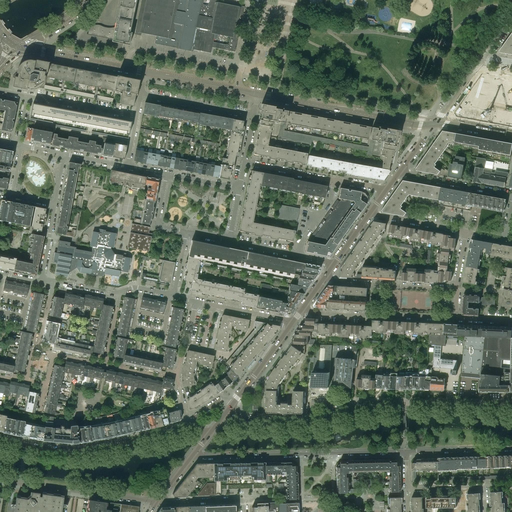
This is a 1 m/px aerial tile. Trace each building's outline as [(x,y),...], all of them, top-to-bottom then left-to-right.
[(138,0),(111,0),(76,40),(112,48),(113,47),(115,47),(115,48),(123,50),(124,44),(129,45),(138,0)] [(179,49),(179,47),(211,53),(212,47),(235,52),(244,7),(239,6),(238,7),(217,2),(218,0),(217,0),(210,0),(207,6),(202,5),(202,0),(141,0),(135,34),(140,36),(141,33),(156,36),(155,39),(154,44),(179,49)] [(511,38),(510,36),(499,51),(500,51),(500,53),(503,53),(505,51),(507,53),(508,51),(510,53),(509,54),(511,54),(511,38)] [(46,76),(49,63),(32,60),(31,60),(29,60),(28,60),(27,60),(26,60),(25,61),(24,61),(23,62),(22,62),(21,63),(21,64),(20,64),(20,65),(19,66),(19,67),(18,67),(18,68),(17,69),(17,70),(16,76),(15,76),(13,87),(27,89),(27,88),(30,89),(31,89),(32,89),(33,89),(34,89),(35,89),(36,89),(37,88),(38,88),(39,87),(40,86),(41,85),(42,84),(43,83),(44,82),(44,81),(45,80),(45,79),(46,76)] [(62,80),(65,66),(49,63),(46,76),(46,77),(62,80)] [(75,83),(78,69),(65,66),(62,80),(75,83)] [(88,85),(91,72),(78,69),(75,83),(88,85)] [(101,88),(104,74),(91,72),(88,85),(101,88)] [(115,91),(117,77),(104,74),(101,88),(115,91)] [(511,80),(482,75),(456,113),(457,117),(511,126),(511,80)] [(133,106),(137,87),(137,86),(137,85),(137,84),(137,83),(136,82),(136,81),(135,81),(134,80),(133,80),(132,80),(131,79),(117,77),(115,91),(115,89),(122,90),(119,103),(133,106)] [(94,95),(63,89),(63,92),(93,98),(94,95)] [(15,102),(0,98),(0,109),(1,110),(1,108),(5,109),(5,110),(16,104),(14,103),(15,102)] [(158,117),(161,105),(149,103),(147,115),(158,117)] [(16,104),(5,110),(6,112),(4,124),(2,124),(0,123),(0,129),(9,132),(9,131),(8,131),(9,130),(10,130),(11,129),(12,129),(12,130),(17,105),(15,105),(16,104)] [(32,105),(30,116),(33,117),(34,114),(90,124),(90,127),(96,128),(96,126),(127,131),(126,134),(129,135),(131,123),(131,122),(130,122),(34,104),(33,104),(32,105)] [(187,122),(189,111),(169,107),(167,118),(187,122)] [(285,123),(288,111),(283,110),(283,111),(281,111),(281,110),(267,107),(267,110),(264,110),(262,118),(262,120),(260,120),(259,126),(271,129),(273,120),(278,121),(280,122),(285,123)] [(197,124),(199,113),(189,111),(187,122),(197,124)] [(303,126),(306,114),(301,113),(301,114),(301,115),(294,114),(294,112),(289,111),(287,123),(303,126)] [(214,127),(216,116),(199,113),(197,124),(214,127)] [(319,130),(322,117),(317,117),(317,118),(310,117),(310,115),(306,114),(303,126),(319,130)] [(230,130),(232,119),(216,116),(214,127),(230,130)] [(336,133),(338,121),(333,120),(333,121),(326,120),(326,118),(326,119),(326,118),(322,117),(319,130),(336,133)] [(241,136),(243,126),(244,121),(232,119),(230,130),(231,130),(229,138),(241,141),(242,136),(241,136)] [(352,136),(354,124),(350,123),(349,124),(347,124),(342,123),(343,122),(338,121),(336,133),(352,136)] [(311,145),(311,140),(367,151),(367,155),(372,156),(375,140),(370,139),(368,147),(284,130),(285,123),(280,122),(277,138),(311,145)] [(368,139),(371,127),(366,126),(365,128),(358,126),(359,125),(354,124),(352,136),(368,139)] [(268,145),(270,132),(271,129),(259,126),(258,132),(259,132),(258,139),(256,139),(255,143),(267,146),(268,145)] [(392,134),(392,131),(379,129),(378,130),(377,130),(377,128),(372,127),(370,139),(375,140),(377,141),(383,142),(393,144),(395,135),(392,134)] [(50,145),(52,132),(47,131),(45,131),(44,131),(42,130),(33,129),(30,141),(50,145)] [(456,133),(443,131),(436,140),(446,146),(447,144),(448,145),(450,143),(454,144),(454,143),(456,133)] [(64,148),(65,139),(57,137),(57,134),(54,133),(51,145),(52,145),(52,144),(55,144),(54,146),(64,148)] [(472,136),(456,133),(454,143),(470,146),(472,136)] [(84,152),(86,143),(77,141),(78,138),(68,136),(68,139),(65,139),(64,148),(70,149),(70,147),(75,148),(75,150),(84,152)] [(481,138),(472,136),(470,146),(479,148),(481,138)] [(112,157),(114,145),(111,144),(112,139),(105,138),(102,155),(105,155),(112,157)] [(237,152),(238,147),(239,145),(240,145),(241,141),(229,138),(226,155),(228,155),(235,156),(238,157),(239,152),(237,152)] [(495,140),(481,138),(479,148),(479,151),(492,154),(495,140)] [(100,148),(101,146),(95,144),(95,141),(89,140),(88,143),(86,143),(84,152),(90,153),(91,151),(93,152),(93,153),(101,155),(102,148),(100,148)] [(436,140),(428,151),(438,157),(439,155),(440,156),(446,149),(444,148),(446,146),(436,140)] [(388,169),(391,155),(393,155),(395,146),(394,146),(393,145),(393,144),(383,142),(380,155),(384,156),(381,168),(388,169)] [(511,143),(504,142),(501,155),(510,157),(511,147),(511,143)] [(124,159),(127,145),(123,145),(121,151),(118,150),(119,144),(115,143),(114,145),(112,157),(124,159)] [(272,159),(274,147),(267,146),(255,143),(253,154),(268,157),(268,158),(272,159)] [(288,162),(291,150),(274,147),(272,159),(277,160),(277,159),(279,159),(284,160),(284,161),(284,162),(288,162)] [(305,166),(307,153),(291,150),(288,162),(293,163),(293,162),(300,163),(300,164),(300,165),(305,166)] [(428,151),(416,169),(416,170),(416,171),(419,171),(421,169),(424,171),(424,169),(426,171),(425,172),(448,176),(449,171),(445,169),(444,170),(442,168),(440,171),(435,167),(436,165),(435,164),(437,160),(436,159),(438,157),(428,151)] [(229,179),(232,165),(233,165),(234,165),(235,156),(228,155),(227,159),(222,158),(221,165),(220,165),(220,166),(218,177),(229,179)] [(324,169),(326,158),(309,155),(307,166),(324,169)] [(461,179),(465,158),(456,156),(455,159),(455,158),(454,164),(450,164),(449,171),(448,176),(461,179)] [(486,159),(482,158),(477,157),(473,181),(504,187),(506,178),(507,176),(508,173),(496,171),(495,173),(492,173),(492,170),(484,169),(486,159)] [(342,172),(343,162),(326,158),(324,169),(342,172)] [(0,170),(9,172),(11,161),(7,161),(6,163),(6,164),(5,164),(4,164),(2,164),(2,165),(0,165),(0,164),(0,170)] [(80,174),(81,167),(80,167),(81,164),(69,162),(66,180),(76,182),(77,179),(75,178),(76,173),(80,174)] [(351,175),(353,163),(343,162),(342,172),(346,173),(345,174),(351,175)] [(370,178),(373,167),(353,163),(351,175),(370,178)] [(384,179),(389,172),(388,170),(388,169),(381,168),(381,169),(373,167),(370,178),(382,180),(384,179)] [(125,185),(127,173),(117,171),(111,170),(109,182),(110,183),(110,181),(113,182),(113,183),(118,184),(118,183),(121,183),(121,185),(122,185),(125,185)] [(247,185),(246,189),(259,191),(260,185),(261,185),(263,173),(252,171),(249,185),(247,185)] [(146,177),(129,173),(127,173),(125,185),(125,186),(127,186),(131,187),(131,189),(144,192),(145,184),(146,177)] [(273,175),(263,173),(261,185),(271,187),(273,175)] [(283,176),(273,175),(271,187),(281,189),(283,176)] [(293,178),(283,176),(281,189),(291,191),(293,179),(293,178)] [(0,187),(4,188),(4,187),(5,187),(5,186),(7,186),(8,179),(3,177),(3,179),(0,178),(0,187)] [(159,179),(153,178),(151,186),(151,189),(157,190),(159,181),(159,179)] [(304,181),(293,179),(291,191),(302,193),(304,181)] [(76,182),(66,180),(62,198),(73,200),(73,196),(72,196),(74,185),(75,185),(76,182)] [(411,193),(413,185),(411,184),(411,182),(403,180),(395,192),(404,199),(405,197),(407,198),(408,196),(409,196),(409,193),(411,193)] [(314,183),(304,181),(302,193),(312,195),(314,183)] [(425,196),(427,185),(413,182),(413,185),(411,193),(414,194),(414,195),(422,197),(423,195),(425,196)] [(327,186),(314,183),(312,195),(325,198),(327,186)] [(439,200),(441,187),(427,185),(425,196),(428,196),(427,198),(432,199),(430,206),(418,203),(417,207),(436,211),(438,200),(439,200)] [(452,207),(455,190),(441,187),(439,200),(438,205),(452,207)] [(354,201),(360,191),(350,190),(350,191),(348,191),(348,189),(340,188),(338,198),(340,199),(354,201)] [(259,191),(246,189),(245,194),(246,194),(247,194),(246,200),(245,200),(245,199),(244,199),(244,204),(256,206),(259,191)] [(466,210),(469,192),(455,190),(452,207),(466,210)] [(333,251),(366,204),(367,201),(367,197),(364,193),(361,192),(360,191),(354,201),(340,199),(340,200),(339,201),(337,200),(331,207),(334,209),(332,211),(330,210),(324,217),(326,219),(325,221),(323,220),(317,227),(320,229),(313,237),(331,250),(333,251)] [(401,205),(404,202),(402,201),(404,199),(395,192),(382,210),(383,211),(383,212),(386,213),(387,210),(390,212),(391,211),(393,212),(392,214),(408,217),(410,215),(415,207),(416,203),(413,203),(406,212),(401,209),(403,206),(401,205)] [(62,198),(59,215),(69,217),(70,214),(68,214),(71,203),(72,203),(73,200),(62,198)] [(140,220),(136,219),(134,218),(134,222),(150,225),(155,201),(145,199),(138,198),(138,201),(144,202),(143,205),(145,206),(142,217),(141,216),(140,220)] [(0,219),(6,221),(10,201),(2,200),(0,207),(0,219)] [(31,226),(35,207),(10,201),(6,221),(31,226)] [(243,216),(241,215),(240,220),(253,223),(253,222),(256,206),(244,204),(243,209),(244,209),(243,216)] [(299,209),(280,205),(277,218),(297,222),(299,209)] [(46,209),(35,207),(31,226),(31,229),(41,231),(46,209)] [(65,231),(67,220),(69,221),(69,217),(59,215),(56,233),(75,237),(76,230),(72,229),(71,233),(65,231)] [(253,223),(240,220),(238,231),(253,233),(253,235),(257,236),(260,224),(253,222),(253,223)] [(341,276),(362,278),(363,265),(362,265),(384,233),(386,223),(374,221),(341,268),(341,276)] [(150,227),(132,224),(127,248),(148,252),(152,234),(148,233),(150,227)] [(276,227),(260,224),(257,236),(262,237),(262,235),(265,236),(269,237),(269,238),(274,239),(276,227)] [(402,236),(407,237),(408,227),(401,226),(400,228),(398,227),(398,225),(390,224),(388,233),(393,234),(392,237),(402,238),(402,236)] [(295,231),(276,227),(274,239),(278,240),(278,238),(293,241),(295,231)] [(320,229),(317,227),(307,241),(305,251),(313,253),(313,252),(316,252),(315,254),(329,256),(333,251),(331,250),(313,237),(320,229)] [(416,229),(408,227),(407,237),(411,237),(410,240),(420,242),(420,239),(424,240),(426,231),(418,229),(418,231),(416,230),(416,229)] [(54,252),(53,258),(52,262),(57,263),(55,274),(68,277),(68,271),(70,272),(77,267),(80,272),(91,274),(96,270),(97,267),(105,269),(104,273),(119,276),(120,271),(128,272),(130,258),(127,257),(127,254),(123,253),(122,255),(116,254),(116,255),(114,255),(114,254),(110,249),(109,248),(110,247),(113,248),(116,233),(105,231),(106,230),(99,229),(98,232),(93,231),(90,246),(92,246),(91,252),(76,249),(76,247),(70,246),(70,242),(64,241),(63,245),(58,244),(56,253),(54,252)] [(434,232),(426,231),(424,240),(429,241),(428,243),(437,245),(438,242),(443,243),(444,234),(436,232),(436,234),(433,234),(434,232)] [(42,246),(44,236),(32,234),(30,243),(42,246)] [(449,235),(444,234),(443,243),(442,249),(450,250),(454,251),(456,238),(448,237),(449,235)] [(493,243),(472,239),(471,239),(471,240),(469,247),(481,249),(482,250),(483,248),(486,249),(485,252),(488,253),(488,254),(491,255),(493,243)] [(191,240),(190,246),(242,256),(241,261),(241,262),(241,261),(243,261),(243,262),(245,263),(246,257),(290,266),(289,272),(294,273),(294,271),(295,269),(299,270),(304,271),(305,264),(191,240)] [(42,246),(30,243),(28,252),(30,253),(40,255),(42,246)] [(500,244),(493,243),(491,255),(497,257),(498,256),(500,256),(499,257),(506,258),(508,246),(502,245),(499,245),(500,244)] [(438,267),(440,267),(448,268),(450,250),(442,249),(440,249),(440,253),(437,253),(436,262),(439,263),(438,267)] [(0,266),(2,267),(1,268),(2,268),(6,269),(7,269),(7,268),(11,269),(14,269),(16,258),(14,258),(14,256),(11,255),(9,255),(8,255),(9,250),(6,250),(5,254),(2,253),(1,256),(0,255),(0,266)] [(468,252),(466,266),(477,268),(480,254),(468,252)] [(40,255),(30,253),(29,256),(30,257),(30,259),(33,259),(32,263),(38,265),(40,255)] [(201,259),(188,256),(185,272),(197,274),(197,275),(201,275),(204,259),(201,259)] [(14,271),(22,273),(25,262),(16,260),(17,258),(16,258),(14,269),(14,271)] [(171,283),(175,262),(162,260),(158,276),(142,273),(141,279),(165,284),(165,282),(171,283)] [(38,265),(32,263),(25,262),(22,273),(34,275),(36,274),(38,265)] [(378,263),(377,266),(377,279),(386,279),(387,269),(387,265),(382,264),(378,263)] [(320,269),(319,267),(310,265),(309,272),(317,273),(320,269)] [(377,279),(377,266),(364,266),(364,265),(363,265),(362,278),(377,279)] [(478,269),(477,268),(466,266),(464,273),(465,273),(465,275),(464,275),(463,282),(475,284),(476,277),(476,275),(477,275),(478,269)] [(448,268),(440,267),(439,273),(439,282),(443,282),(443,280),(451,281),(452,268),(448,268)] [(511,268),(507,267),(506,274),(507,274),(506,276),(503,276),(501,282),(511,284),(511,268)] [(402,280),(420,281),(421,272),(416,271),(417,269),(407,268),(407,271),(402,271),(402,280)] [(317,273),(309,272),(304,271),(299,270),(295,269),(294,271),(294,273),(294,274),(301,276),(314,278),(317,273)] [(396,269),(387,269),(386,279),(395,280),(396,269)] [(425,272),(421,272),(420,281),(439,282),(439,273),(434,272),(435,270),(425,269),(425,272)] [(197,274),(185,272),(183,280),(190,281),(189,283),(190,283),(190,284),(192,284),(190,290),(198,292),(200,279),(197,279),(197,278),(197,275),(197,274)] [(314,278),(301,276),(294,274),(293,279),(298,280),(310,283),(314,278)] [(202,280),(200,279),(198,292),(212,295),(214,282),(214,284),(211,283),(211,282),(207,281),(203,280),(203,281),(201,281),(202,280)] [(215,279),(214,282),(212,295),(227,298),(230,282),(215,279)] [(241,300),(244,287),(240,286),(240,288),(232,286),(232,287),(231,287),(231,286),(230,285),(231,282),(230,282),(227,298),(241,300)] [(511,284),(501,282),(500,289),(504,289),(504,293),(503,293),(502,306),(511,307),(511,284)] [(261,283),(259,290),(270,292),(272,286),(261,283)] [(307,287),(297,285),(290,284),(289,290),(303,293),(307,287)] [(352,295),(352,287),(338,286),(337,294),(352,295)] [(256,307),(258,295),(256,294),(256,296),(253,295),(253,294),(246,293),(245,293),(245,294),(244,293),(244,292),(245,287),(244,287),(241,300),(241,304),(256,307)] [(368,288),(357,287),(356,295),(367,296),(368,288)] [(290,313),(293,308),(285,306),(286,303),(284,302),(281,302),(281,298),(283,289),(278,288),(276,300),(274,311),(288,313),(289,314),(290,313)] [(325,290),(319,299),(323,301),(327,301),(329,301),(329,299),(330,296),(333,297),(333,294),(333,293),(329,292),(325,290)] [(65,294),(64,298),(63,303),(71,305),(70,309),(72,310),(75,295),(73,295),(72,296),(72,295),(72,293),(69,292),(68,295),(65,294)] [(274,311),(276,300),(267,298),(263,297),(264,293),(259,292),(258,295),(256,307),(274,311)] [(77,295),(75,295),(72,310),(73,310),(74,306),(80,307),(79,312),(81,312),(82,309),(84,298),(84,297),(82,296),(82,298),(81,297),(82,295),(78,294),(78,297),(77,297),(77,295)] [(480,295),(469,294),(469,302),(479,302),(480,297),(480,295)] [(52,303),(52,306),(62,308),(63,303),(64,298),(54,296),(53,299),(52,299),(51,303),(52,303)] [(495,298),(480,297),(479,302),(479,305),(495,306),(495,298)] [(287,301),(287,299),(284,299),(284,302),(286,303),(285,306),(293,308),(296,303),(287,301)] [(315,306),(316,307),(327,308),(327,301),(323,301),(319,299),(315,305),(315,306)] [(346,309),(347,301),(329,299),(329,301),(327,301),(327,308),(346,309)] [(366,310),(366,302),(347,301),(346,309),(366,310)] [(113,306),(103,304),(102,304),(101,309),(100,314),(111,316),(112,313),(113,313),(114,310),(112,310),(113,306)] [(62,308),(52,306),(51,309),(50,309),(49,312),(50,312),(50,315),(51,316),(56,317),(55,319),(60,320),(62,308)] [(171,307),(169,316),(181,319),(182,316),(181,316),(183,316),(184,313),(182,312),(182,311),(183,312),(184,309),(171,307)] [(111,316),(100,314),(99,321),(94,320),(94,322),(109,325),(109,322),(111,323),(112,319),(110,319),(111,316)] [(218,328),(217,333),(229,335),(232,324),(236,325),(237,317),(223,315),(222,316),(220,328),(218,328)] [(181,321),(181,319),(169,316),(167,325),(172,327),(179,328),(180,326),(179,326),(179,325),(181,326),(182,322),(180,322),(180,321),(181,321)] [(237,317),(236,325),(235,328),(247,331),(249,320),(237,317)] [(292,338),(292,343),(315,345),(315,340),(315,339),(311,339),(311,331),(317,331),(318,323),(318,319),(313,318),(306,318),(306,323),(306,325),(304,325),(301,325),(300,330),(299,330),(298,330),(297,334),(295,334),(295,338),(293,338),(292,338)] [(367,326),(367,338),(367,337),(367,335),(372,335),(372,331),(372,329),(377,330),(377,331),(377,332),(380,332),(381,332),(386,333),(386,332),(386,330),(391,330),(391,321),(383,320),(383,322),(381,322),(381,320),(373,320),(372,326),(367,326)] [(54,323),(49,322),(48,322),(48,325),(46,325),(46,328),(47,329),(46,332),(57,334),(59,322),(55,321),(54,323)] [(258,352),(279,328),(279,326),(255,321),(253,328),(254,329),(244,341),(258,352)] [(391,321),(391,330),(395,331),(395,332),(395,333),(400,333),(401,333),(404,334),(404,333),(404,331),(409,331),(409,322),(401,321),(401,323),(399,323),(399,321),(391,321)] [(109,325),(94,322),(93,324),(98,325),(97,331),(92,330),(92,331),(107,335),(108,332),(109,332),(110,329),(108,328),(109,325)] [(409,322),(409,331),(413,331),(413,333),(413,334),(416,334),(417,334),(422,335),(422,334),(422,332),(427,332),(427,323),(419,322),(419,324),(417,324),(417,322),(410,322),(410,323),(409,322)] [(317,331),(317,333),(322,333),(322,335),(331,336),(331,335),(331,333),(336,334),(336,325),(336,324),(328,324),(328,325),(326,325),(326,323),(318,323),(317,331)] [(427,334),(429,334),(444,335),(445,323),(439,323),(439,324),(437,324),(436,325),(436,326),(433,326),(433,323),(427,323),(427,332),(427,334)] [(445,323),(444,335),(446,335),(458,336),(458,324),(449,324),(447,324),(445,323)] [(336,325),(336,334),(340,334),(340,336),(349,337),(349,336),(349,334),(353,334),(354,325),(346,325),(346,326),(344,326),(344,324),(337,324),(336,324),(336,325)] [(458,324),(458,336),(464,337),(464,341),(463,351),(461,376),(466,377),(472,377),(480,378),(484,337),(511,338),(511,334),(511,332),(511,327),(499,327),(461,324),(458,324)] [(179,328),(172,327),(167,325),(165,335),(177,337),(178,335),(177,335),(177,334),(179,335),(180,331),(178,331),(178,330),(179,330),(179,328)] [(354,325),(353,334),(358,335),(358,336),(358,337),(361,337),(362,338),(364,338),(367,338),(367,326),(365,325),(365,327),(362,327),(362,325),(354,325)] [(15,338),(15,340),(30,343),(31,340),(32,340),(33,337),(32,337),(32,333),(31,333),(17,330),(17,332),(21,333),(20,339),(15,338)] [(107,335),(92,331),(91,333),(96,334),(94,342),(105,344),(106,341),(107,341),(108,338),(106,338),(107,335)] [(44,341),(54,343),(55,343),(56,338),(57,334),(46,332),(46,335),(44,334),(44,338),(45,338),(44,341)] [(229,335),(217,333),(216,338),(217,339),(216,344),(215,344),(214,349),(226,352),(229,335)] [(428,343),(428,344),(434,345),(433,367),(432,367),(453,369),(453,374),(456,374),(458,360),(440,359),(442,345),(445,346),(446,335),(444,335),(429,334),(428,343)] [(177,344),(178,341),(176,340),(177,340),(177,337),(165,335),(163,345),(174,347),(175,344),(177,344)] [(132,340),(119,337),(117,337),(117,340),(115,340),(115,343),(116,343),(115,346),(126,348),(127,341),(132,342),(132,340)] [(480,378),(479,392),(480,392),(480,391),(507,392),(510,392),(511,338),(484,337),(480,378)] [(30,343),(15,340),(15,342),(19,343),(18,348),(13,347),(13,349),(28,352),(29,349),(30,350),(31,346),(30,346),(30,343)] [(258,352),(244,341),(225,363),(229,367),(237,377),(258,352)] [(105,344),(94,342),(93,346),(92,351),(93,352),(103,354),(104,351),(105,351),(106,347),(104,347),(105,344)] [(292,345),(283,359),(292,365),(295,368),(305,354),(305,346),(292,345)] [(328,387),(332,345),(320,345),(316,345),(315,357),(314,357),(312,377),(307,377),(306,385),(311,385),(311,387),(328,387)] [(113,356),(124,358),(125,353),(126,348),(115,346),(115,349),(113,349),(113,353),(114,353),(113,356)] [(165,349),(163,357),(174,359),(175,356),(176,356),(177,353),(175,352),(176,349),(175,349),(161,346),(161,348),(165,349)] [(28,352),(13,349),(13,351),(17,352),(16,360),(26,362),(27,359),(28,359),(29,356),(28,355),(28,352)] [(125,353),(124,358),(123,363),(126,363),(125,366),(129,366),(129,364),(130,364),(130,365),(132,366),(135,351),(133,350),(133,355),(125,353)] [(183,363),(182,368),(194,371),(197,359),(201,360),(202,353),(189,350),(187,351),(184,363),(183,363)] [(137,351),(135,351),(132,366),(134,366),(135,365),(135,368),(138,368),(139,366),(139,367),(141,368),(145,353),(143,352),(142,357),(136,356),(137,351)] [(335,381),(334,387),(340,387),(345,387),(351,387),(353,367),(357,368),(359,351),(358,351),(354,351),(352,351),(348,351),(347,357),(353,358),(353,359),(337,358),(335,358),(334,366),(336,366),(335,380),(333,379),(333,381),(335,381)] [(146,353),(145,353),(141,368),(144,368),(144,367),(145,367),(144,370),(148,370),(148,368),(149,368),(149,369),(151,370),(154,355),(152,354),(151,359),(145,358),(146,353)] [(202,353),(201,360),(200,364),(212,366),(214,355),(202,353)] [(156,355),(154,355),(151,370),(153,370),(154,369),(154,372),(157,372),(157,370),(158,370),(158,371),(160,372),(162,366),(163,361),(162,361),(155,360),(156,355)] [(174,359),(163,357),(162,361),(163,361),(162,366),(172,368),(173,365),(174,366),(175,362),(173,362),(174,359)] [(8,358),(6,358),(3,373),(6,373),(6,375),(9,375),(9,374),(13,375),(14,369),(15,364),(7,363),(8,358)] [(276,367),(269,376),(270,377),(271,376),(280,383),(283,378),(282,378),(283,376),(284,377),(292,365),(283,359),(282,358),(279,363),(280,363),(278,366),(277,365),(278,366),(277,368),(276,367)] [(26,362),(16,360),(15,364),(14,369),(24,371),(25,368),(26,369),(27,365),(26,365),(26,362)] [(53,371),(52,374),(63,376),(64,372),(68,373),(70,362),(69,362),(69,363),(65,362),(65,367),(54,365),(53,368),(52,368),(51,371),(53,371)] [(237,377),(229,367),(226,366),(225,372),(227,375),(232,381),(237,377)] [(97,367),(97,368),(94,367),(94,368),(91,382),(93,383),(94,378),(99,380),(99,384),(100,384),(102,378),(103,378),(105,372),(103,372),(104,369),(101,369),(101,367),(97,367)] [(194,371),(182,368),(181,374),(182,374),(182,376),(183,381),(182,381),(183,386),(184,386),(187,386),(195,384),(194,382),(193,376),(194,371)] [(424,389),(426,377),(426,374),(422,373),(423,369),(419,368),(419,373),(419,377),(418,389),(424,389)] [(106,370),(106,371),(106,372),(105,372),(103,378),(104,378),(103,385),(105,385),(106,381),(112,382),(111,387),(113,387),(115,373),(116,372),(113,371),(113,370),(110,369),(109,370),(106,370)] [(376,379),(376,388),(383,388),(384,375),(384,373),(379,373),(377,373),(377,375),(376,379)] [(403,389),(404,376),(404,373),(398,373),(397,374),(397,376),(396,389),(403,389)] [(61,384),(63,376),(52,374),(51,377),(50,377),(49,380),(51,381),(50,383),(65,387),(66,385),(61,384)] [(396,389),(397,376),(397,374),(391,374),(390,376),(389,388),(396,389)] [(232,381),(227,375),(220,381),(226,387),(232,381)] [(371,376),(366,375),(362,375),(362,377),(357,377),(356,387),(376,388),(376,379),(371,378),(371,376)] [(269,379),(268,378),(268,379),(269,379),(267,382),(267,385),(266,385),(265,396),(267,396),(278,396),(278,390),(277,390),(277,388),(278,388),(278,385),(280,383),(271,376),(270,377),(269,379)] [(440,377),(431,377),(430,390),(436,390),(439,390),(439,391),(442,391),(443,390),(444,390),(445,384),(446,384),(446,379),(445,379),(445,377),(440,376),(440,377)] [(163,378),(163,381),(163,382),(160,393),(161,393),(162,393),(163,388),(173,390),(174,386),(172,385),(173,380),(170,380),(171,377),(167,377),(167,379),(163,378)] [(226,387),(220,381),(219,379),(218,379),(217,382),(214,381),(211,382),(214,386),(219,392),(226,387)] [(214,386),(211,382),(200,390),(200,391),(199,392),(205,402),(210,399),(209,398),(211,396),(212,397),(211,396),(213,395),(214,396),(219,392),(214,386)] [(59,394),(60,388),(66,389),(67,387),(65,387),(50,383),(49,387),(48,386),(47,390),(49,390),(48,393),(49,393),(63,396),(64,395),(59,394)] [(28,391),(27,396),(26,401),(37,403),(37,400),(39,400),(39,397),(38,396),(39,393),(28,391)] [(288,402),(285,402),(285,412),(285,413),(288,413),(288,412),(293,412),(293,413),(302,413),(303,412),(304,402),(302,402),(303,399),(304,400),(304,397),(305,397),(305,391),(293,391),(293,402),(293,404),(288,404),(288,402)] [(189,398),(187,398),(189,409),(194,408),(194,407),(196,407),(198,406),(198,407),(199,406),(198,405),(200,404),(201,405),(205,402),(199,392),(198,392),(192,396),(189,397),(189,398)] [(63,396),(49,393),(48,393),(47,396),(46,396),(45,399),(47,399),(46,402),(47,402),(47,403),(61,406),(62,404),(57,403),(58,397),(63,398),(63,396)] [(278,396),(267,396),(267,399),(268,399),(268,401),(267,401),(266,404),(277,404),(277,402),(278,402),(278,396)] [(37,409),(37,406),(36,406),(37,403),(26,401),(25,408),(20,407),(20,406),(18,405),(18,408),(20,408),(20,409),(35,412),(36,409),(37,409)] [(282,404),(277,404),(266,404),(266,411),(267,413),(277,413),(277,412),(282,412),(282,413),(282,412),(285,412),(285,402),(282,402),(282,404)] [(166,412),(165,407),(162,407),(162,409),(159,410),(162,424),(169,423),(166,412)] [(156,426),(152,412),(152,410),(149,411),(149,410),(146,411),(146,413),(149,428),(156,426)] [(162,424),(159,410),(152,412),(156,426),(162,424)] [(180,410),(174,411),(172,411),(175,421),(180,420),(181,418),(180,410)] [(169,411),(166,412),(169,423),(175,421),(172,411),(169,412),(169,411)] [(149,428),(146,413),(139,415),(143,429),(149,428)] [(143,429),(139,415),(133,417),(137,431),(143,429)] [(80,442),(78,427),(77,425),(71,425),(70,428),(65,428),(65,427),(64,427),(64,425),(60,425),(60,427),(56,427),(57,420),(58,420),(58,418),(54,417),(53,417),(46,416),(45,425),(45,427),(44,440),(73,443),(74,441),(76,441),(76,442),(80,442)] [(8,433),(11,418),(7,417),(3,432),(8,433)] [(137,431),(133,417),(127,418),(131,433),(137,431)] [(131,433),(127,418),(121,420),(124,434),(131,433)] [(124,434),(121,420),(114,421),(118,436),(124,434)] [(30,438),(32,425),(31,424),(32,421),(28,421),(28,424),(25,423),(23,436),(30,438)] [(118,436),(114,421),(111,422),(108,422),(112,437),(118,436)] [(112,437),(108,422),(106,423),(102,424),(105,438),(112,437)] [(45,427),(45,425),(41,424),(41,426),(38,426),(37,439),(44,440),(45,427)] [(105,438),(102,424),(99,424),(96,425),(99,439),(105,438)] [(38,426),(32,425),(30,438),(37,439),(38,426)] [(90,425),(84,426),(86,441),(92,440),(90,427),(90,425)] [(94,427),(90,427),(92,440),(99,439),(96,425),(94,425),(94,427)] [(417,459),(417,460),(417,462),(412,462),(412,481),(416,480),(416,470),(426,470),(426,460),(425,460),(425,459),(424,459),(424,457),(421,457),(421,459),(417,459)] [(438,458),(434,458),(434,457),(432,457),(432,458),(428,458),(428,460),(426,460),(426,470),(433,470),(433,472),(438,472),(438,471),(438,458)] [(438,458),(438,471),(448,470),(448,457),(438,458)] [(457,457),(448,457),(448,470),(453,470),(453,472),(457,472),(457,471),(457,457)] [(471,457),(457,457),(457,471),(465,471),(465,469),(471,469),(471,457)] [(382,459),(378,460),(378,461),(375,461),(376,471),(388,471),(388,461),(388,459),(384,459),(384,458),(382,458),(382,459)] [(347,460),(347,462),(347,472),(356,472),(355,460),(354,460),(354,459),(351,459),(351,460),(347,460)] [(373,460),(369,460),(369,459),(366,459),(366,460),(364,460),(364,471),(376,471),(375,461),(373,461),(373,460)] [(358,461),(358,460),(355,460),(356,472),(364,471),(364,460),(362,460),(362,461),(358,461)] [(396,460),(389,460),(388,461),(388,471),(390,471),(391,476),(400,476),(400,472),(401,472),(401,469),(400,469),(400,465),(396,465),(396,460)] [(281,462),(272,462),(272,461),(269,461),(269,462),(265,462),(265,473),(265,474),(266,476),(266,482),(269,482),(269,474),(281,474),(281,471),(281,462)] [(291,462),(287,462),(287,461),(284,461),(284,462),(281,462),(281,471),(286,471),(286,473),(296,473),(296,465),(291,466),(291,462)] [(240,476),(239,463),(228,463),(228,462),(225,462),(225,463),(214,464),(214,474),(214,475),(214,477),(240,476)] [(265,473),(265,462),(253,463),(253,462),(250,462),(250,463),(239,463),(240,476),(266,476),(265,474),(265,473)] [(340,462),(340,464),(340,467),(336,467),(336,471),(335,471),(335,474),(336,474),(336,477),(345,477),(345,472),(347,472),(347,462),(340,462)] [(214,463),(197,463),(190,471),(198,477),(211,477),(211,475),(214,475),(214,474),(214,464),(214,463)] [(190,471),(183,480),(193,488),(199,481),(196,479),(198,477),(190,471)] [(296,473),(286,473),(286,486),(298,486),(298,479),(299,479),(299,477),(298,477),(298,473),(296,473)] [(400,476),(391,476),(388,476),(389,492),(400,491),(400,487),(401,487),(401,485),(400,485),(400,481),(399,481),(399,476),(400,476)] [(345,477),(336,477),(336,486),(335,486),(335,489),(336,489),(337,493),(360,492),(360,489),(348,489),(348,477),(345,477)] [(183,480),(172,494),(174,495),(174,497),(187,496),(193,488),(183,480)] [(198,495),(198,496),(215,495),(214,483),(207,483),(198,495)] [(298,486),(286,486),(287,499),(298,499),(298,495),(299,495),(299,492),(298,492),(298,486)] [(138,511),(139,506),(131,505),(126,505),(110,502),(110,506),(106,505),(107,502),(99,501),(97,500),(89,499),(89,500),(90,500),(89,503),(88,503),(89,503),(89,507),(88,507),(87,510),(88,511),(61,511),(64,496),(64,495),(61,495),(53,494),(47,493),(43,492),(42,492),(42,493),(42,496),(40,496),(40,493),(31,491),(31,494),(31,495),(30,497),(29,498),(27,497),(26,497),(20,496),(17,496),(15,504),(14,511),(138,511)] [(501,491),(490,492),(491,504),(492,504),(493,509),(504,508),(503,503),(502,503),(501,491)] [(479,493),(468,494),(468,499),(467,499),(468,510),(479,510),(478,505),(480,505),(479,493)] [(432,496),(426,496),(427,507),(456,507),(456,497),(448,497),(448,495),(440,496),(440,497),(432,497),(432,496)] [(400,497),(389,497),(389,503),(388,503),(388,511),(399,511),(399,509),(400,509),(400,506),(400,503),(400,497)] [(422,497),(419,497),(412,497),(412,503),(412,506),(412,509),(413,509),(412,511),(423,511),(424,508),(423,508),(422,497)] [(252,507),(251,511),(262,511),(268,511),(267,502),(263,503),(263,501),(261,502),(261,503),(257,503),(257,507),(252,507)] [(278,502),(267,502),(268,511),(273,511),(298,511),(298,502),(278,503),(278,502)]
